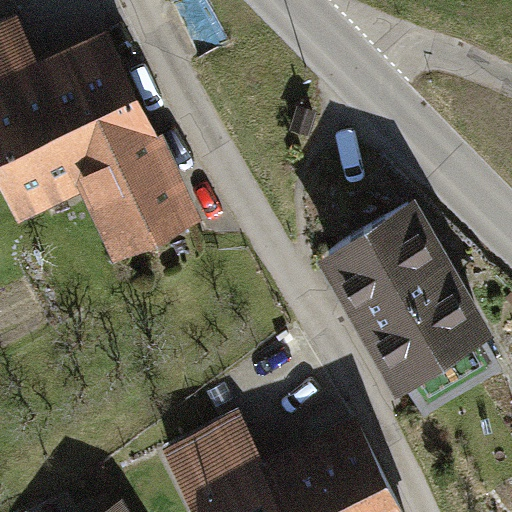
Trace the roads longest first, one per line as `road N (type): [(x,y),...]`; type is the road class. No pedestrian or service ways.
road 1 (unclassified): [(139,0),(187,105),(420,511)]
road 2 (tertiary): [(345,65),(511,232)]
road 3 (residential): [(345,65),(433,46),(511,80)]
